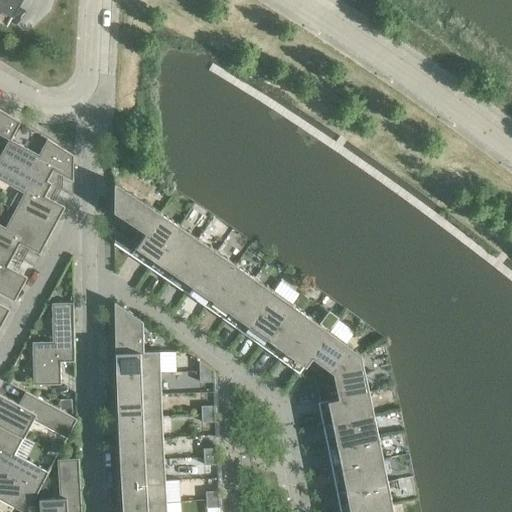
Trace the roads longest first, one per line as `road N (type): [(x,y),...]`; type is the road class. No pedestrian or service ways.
road 1 (residential): [(97,511),(89,117),(77,98)]
road 2 (residential): [(511,159),(276,0)]
